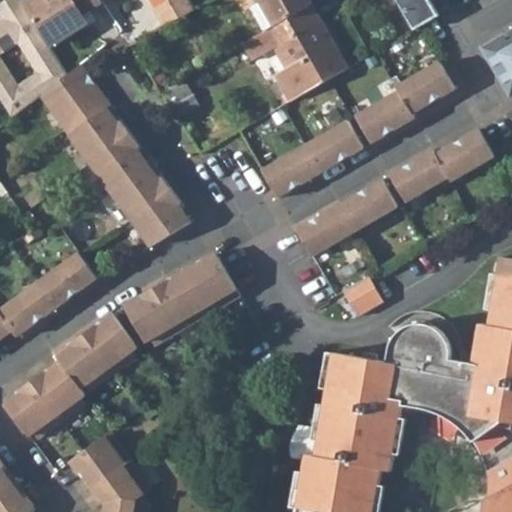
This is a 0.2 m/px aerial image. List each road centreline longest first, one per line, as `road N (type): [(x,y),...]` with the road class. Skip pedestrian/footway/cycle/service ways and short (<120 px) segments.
road 1 (residential): [(248,235),(487,97),(454,36),(511,5)]
road 2 (residential): [(0,372),(103,292),(202,237),(248,235)]
road 3 (residential): [(108,55),(248,235)]
